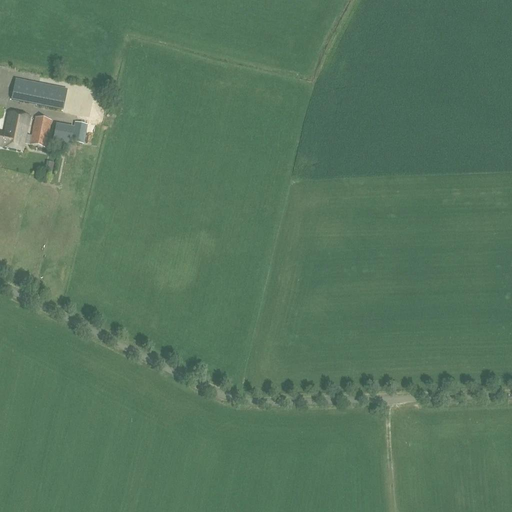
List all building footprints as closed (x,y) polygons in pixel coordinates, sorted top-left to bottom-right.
[(34,72),(45,0),(24,0),(14,68),(34,72)] [(75,18),(74,52),(87,53),(89,18),(75,18)] [(16,80),(12,100),(36,106),(63,110),(67,90),(39,85),(16,80)] [(31,117),(9,112),(5,133),(0,132),(0,147),(23,152),(31,117)] [(30,146),(47,148),(52,121),(35,118),(30,146)] [(56,126),(52,148),(69,151),(71,143),(83,145),(87,125),(75,123),(74,129),(56,126)]
